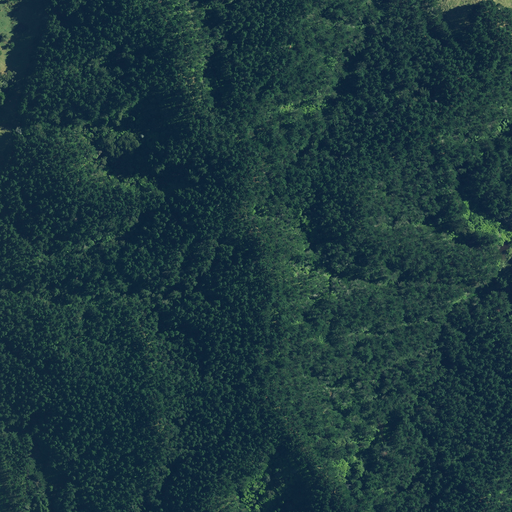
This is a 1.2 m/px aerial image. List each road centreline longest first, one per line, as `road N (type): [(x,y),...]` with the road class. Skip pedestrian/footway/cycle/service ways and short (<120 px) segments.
road 1 (track): [(511,53),(390,158),(359,175),(269,182),(257,219),(268,286),(260,368)]
road 2 (track): [(260,368),(365,511),(399,508),(422,463),(461,456),(487,511)]
road 3 (track): [(260,368),(218,394),(122,387),(63,357),(36,362),(0,325)]
